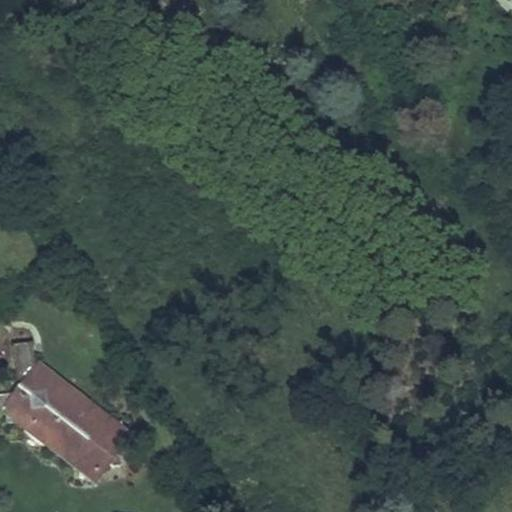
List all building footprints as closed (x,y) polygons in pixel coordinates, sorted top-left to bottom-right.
[(32,344),(14,346),(18,381),(26,380),(28,393),(0,396),(0,414),(6,406),(8,423),(25,421),(35,420),(48,430),(49,440),(50,444),(63,451),(75,449),(79,476),(84,475),(102,473),(102,468),(111,466),(121,465),(118,446),(125,445),(122,422),(102,425),(101,414),(92,415),(89,408),(77,398),(72,405),(63,399),(61,386),(48,387),(37,379),(35,365),(32,344)] [(61,386),(35,365),(37,379),(48,387),(61,386)] [(77,398),(61,386),(63,399),(72,405),(77,398)] [(35,420),(25,421),(49,440),(48,430),(35,420)] [(96,485),(111,466),(102,468),(102,473),(84,475),(96,485)]
